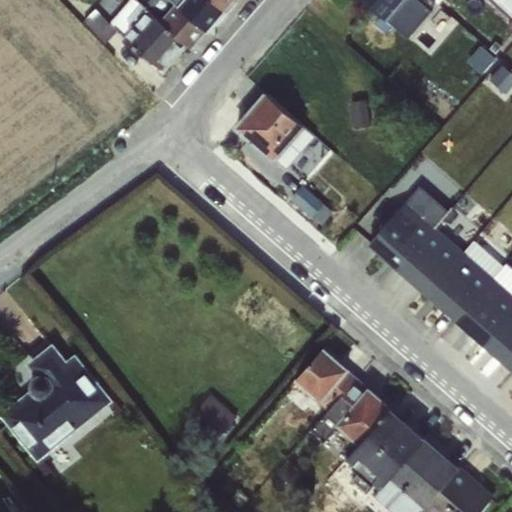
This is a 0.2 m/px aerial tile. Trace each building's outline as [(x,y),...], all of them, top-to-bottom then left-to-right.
[(366,0),(410,36),(433,9),(431,7),(436,0),(366,0)] [(511,0),(494,0),(511,16),(511,0)] [(277,159),(305,126),(265,91),(234,127),(275,161),(277,159)] [(367,99),(350,102),(354,127),(371,125),(367,99)] [(305,126),(277,159),(287,167),(315,135),(305,126)] [(304,184),(292,198),(313,217),(326,203),(304,184)] [(400,269),(437,228),(407,201),(370,243),(400,269)] [(437,228),(400,269),(429,295),(464,252),(437,228)] [(464,252),(429,295),(458,321),(494,278),(505,265),(475,239),(464,252)] [(511,293),(494,278),(458,321),(487,347),(511,319),(511,293)] [(511,319),(487,347),(511,368),(511,319)] [(30,389),(0,413),(38,460),(114,400),(76,353),(67,359),(54,342),(26,364),(35,375),(32,378),(31,381),(30,385),(30,389)] [(321,402),(349,369),(324,346),(295,380),(321,402)] [(349,369),(321,402),(329,409),(326,413),(311,429),(324,441),(338,426),(336,424),(369,386),(349,369)] [(392,406),(369,386),(336,424),(338,426),(358,443),(392,406)] [(202,420),(220,399),(213,392),(194,413),(202,420)] [(220,399),(202,420),(220,437),(239,416),(220,399)] [(392,406),(358,443),(347,457),(362,469),(375,480),(382,486),(383,487),(390,479),(426,436),(392,406)] [(426,436),(390,479),(424,508),(460,465),(426,436)] [(289,460),(282,471),(295,480),(302,469),(289,460)] [(460,465),(424,508),(428,511),(479,511),(495,495),(460,465)] [(375,480),(362,469),(353,479),(366,491),(375,480)] [(383,487),(382,486),(374,495),(392,511),(419,511),(424,508),(390,479),(383,487)] [(240,488),(231,498),(240,506),(249,497),(240,488)]
